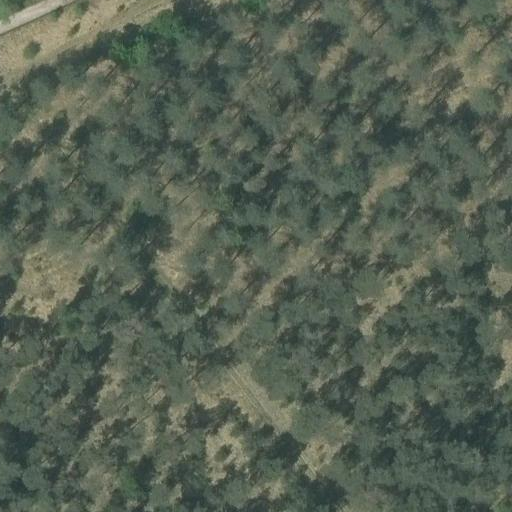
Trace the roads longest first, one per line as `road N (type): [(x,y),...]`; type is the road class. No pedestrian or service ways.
road 1 (track): [(8,80),(342,511)]
road 2 (track): [(183,0),(8,80)]
